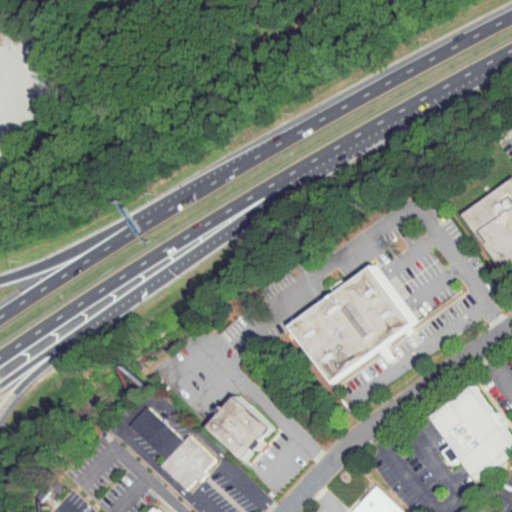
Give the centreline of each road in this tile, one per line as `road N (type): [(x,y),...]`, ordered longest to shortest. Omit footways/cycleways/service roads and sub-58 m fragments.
road 1 (motorway): [(0,355),(321,155)]
road 2 (residential): [(282,511),(372,424),(511,323)]
road 3 (motorway): [(452,47),(254,157)]
road 4 (motorway): [(166,210),(0,315)]
road 5 (motorway): [(84,326),(235,222)]
road 6 (motorway): [(166,210),(135,216),(52,261),(0,278)]
road 7 (motorway): [(321,155),(467,73)]
